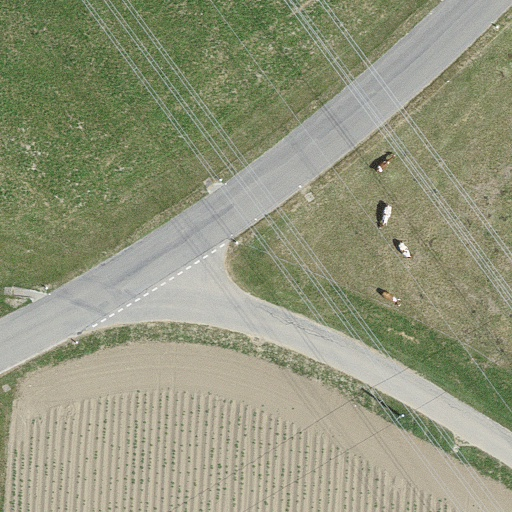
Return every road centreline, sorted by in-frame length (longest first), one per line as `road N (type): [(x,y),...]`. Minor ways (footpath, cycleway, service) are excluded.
road 1 (tertiary): [(126,283),(328,133),(478,0)]
road 2 (unclassified): [(126,283),(283,329),(511,450)]
road 3 (tertiary): [(0,342),(126,283)]
